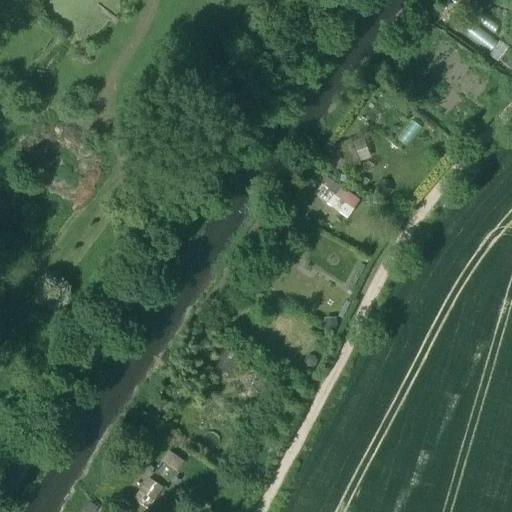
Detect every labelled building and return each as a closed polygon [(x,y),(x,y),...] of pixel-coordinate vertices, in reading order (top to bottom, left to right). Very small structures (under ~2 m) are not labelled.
[(362,164),(352,142),(334,150),(343,172),(362,164)] [(350,218),(361,203),(344,190),(342,192),(334,203),(332,205),(350,218)] [(271,241),(287,241),(288,225),(271,225),(271,241)] [(306,330),(295,324),(287,338),(298,344),(306,330)] [(209,369),(232,382),(245,359),(223,346),(209,369)] [(152,477),(130,507),(137,511),(148,511),(167,487),(152,477)]
